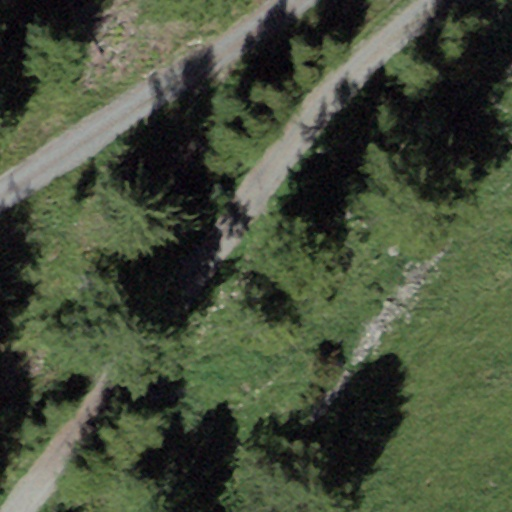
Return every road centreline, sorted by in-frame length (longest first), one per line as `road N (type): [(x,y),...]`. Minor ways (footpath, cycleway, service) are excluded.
road 1 (track): [(61,511),(252,299),(348,132),(511,22)]
road 2 (track): [(372,0),(0,232)]
